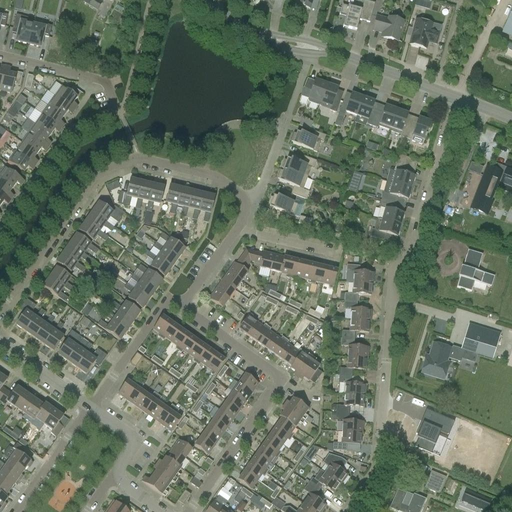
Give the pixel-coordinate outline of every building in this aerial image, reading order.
[(21,12),(23,1),(18,0),(16,0),(14,10),(21,12)] [(97,12),(103,0),(114,0),(116,1),(116,0),(84,0),(82,4),(97,12)] [(313,0),(319,1),(319,0),(296,0),(295,6),(310,10),(312,0),(313,0)] [(342,5),(339,15),(346,17),(343,28),(343,29),(343,28),(356,31),(359,21),(370,23),(375,4),(364,1),(361,11),(349,7),(342,5)] [(118,4),(115,9),(122,13),(124,8),(118,4)] [(511,7),(502,33),(511,37),(511,7)] [(388,20),(376,17),(373,31),(384,34),(383,39),(397,43),(403,22),(388,18),(388,20)] [(28,45),(33,26),(20,23),(21,20),(15,18),(12,30),(18,31),(15,42),(28,45)] [(432,25),(416,21),(409,46),(426,50),(428,43),(436,45),(439,33),(431,31),(432,25)] [(46,26),(45,29),(33,26),(28,45),(40,48),(43,37),(49,39),(52,27),(46,26)] [(98,44),(88,41),(87,48),(97,50),(98,44)] [(10,69),(6,67),(0,90),(0,91),(11,94),(14,85),(20,86),(23,74),(16,73),(16,75),(9,74),(10,69)] [(303,93),(310,96),(308,102),(319,106),(327,85),(315,81),(315,83),(307,80),(303,89),(304,89),(303,93)] [(338,89),(327,85),(319,106),(330,110),(329,111),(336,113),(340,102),(334,100),(338,89)] [(73,104),(77,98),(79,100),(83,95),(73,87),(69,92),(62,87),(55,97),(75,111),(78,107),(73,104)] [(356,117),(363,99),(352,94),(348,105),(342,103),(334,126),(340,128),(346,113),(356,117)] [(72,115),(75,111),(55,97),(48,106),(64,117),(67,112),(72,115)] [(363,99),(356,117),(367,121),(366,125),(372,127),(376,115),(370,113),(374,103),(363,99)] [(48,106),(42,115),(62,129),(64,125),(60,122),(64,117),(48,106)] [(376,115),(372,127),(378,129),(378,127),(389,131),(397,111),(385,107),(382,117),(376,115)] [(397,111),(389,131),(400,135),(400,137),(405,139),(409,127),(404,125),(408,115),(397,111)] [(59,133),(62,129),(42,115),(35,125),(51,136),(54,130),(59,133)] [(299,127),(310,131),(313,123),(301,119),(299,127)] [(409,127),(405,139),(411,141),(413,137),(424,141),(431,123),(419,119),(415,129),(409,127)] [(47,141),(51,136),(35,125),(28,134),(48,148),(51,144),(47,141)] [(323,143),(326,136),(314,132),(312,138),(297,133),(296,135),(294,134),(291,142),(293,142),(292,144),(317,153),(321,142),(323,143)] [(45,152),(48,148),(28,134),(22,143),(37,154),(41,149),(45,152)] [(37,154),(22,143),(15,153),(30,163),(35,167),(38,163),(34,159),(37,154)] [(35,167),(30,163),(15,153),(8,162),(24,173),(28,168),(32,171),(35,167)] [(397,162),(409,166),(411,159),(399,156),(397,162)] [(283,171),(307,179),(311,168),(314,169),(317,161),(305,157),(302,165),(287,159),(286,161),(284,161),(282,168),(284,169),(283,171)] [(397,162),(394,172),(390,171),(387,182),(411,189),(414,178),(406,175),(409,166),(397,162)] [(483,169),(472,164),(469,172),(480,176),(483,169)] [(4,168),(0,173),(0,179),(13,189),(17,183),(21,186),(24,182),(4,168)] [(491,201),(499,183),(501,184),(501,185),(504,186),(502,191),(511,195),(511,173),(507,171),(504,176),(501,175),(501,173),(488,168),(471,209),(487,215),(492,202),(491,201)] [(307,179),(283,171),(282,172),(280,172),(278,179),(280,180),(279,182),(294,187),(291,195),(306,200),(309,193),(303,190),(307,179)] [(353,174),(351,181),(358,183),(360,175),(353,174)] [(9,194),(13,189),(0,179),(0,193),(11,201),(14,197),(9,194)] [(130,180),(127,194),(121,193),(118,205),(129,207),(131,198),(137,199),(141,182),(130,180)] [(142,201),(148,202),(152,185),(141,182),(137,199),(135,209),(140,210),(142,201)] [(387,182),(383,193),(381,201),(395,205),(397,197),(408,200),(411,189),(387,182)] [(164,188),(152,185),(148,202),(146,212),(151,213),(153,203),(160,205),(164,188)] [(175,216),(177,206),(181,189),(170,186),(166,203),(172,205),(170,214),(175,216)] [(181,189),(177,206),(183,208),(181,217),(186,218),(188,209),(192,192),(181,189)] [(203,194),(192,192),(188,209),(194,210),(192,220),(197,221),(199,211),(203,194)] [(8,205),(11,201),(0,193),(0,206),(4,202),(8,205)] [(203,194),(199,211),(205,213),(203,222),(208,224),(210,214),(215,197),(203,194)] [(293,217),(297,205),(273,197),(273,199),(271,198),(268,205),(270,206),(269,208),(293,217)] [(377,220),(400,226),(404,215),(393,212),(395,205),(381,201),(379,209),(380,209),(377,220)] [(344,208),(351,210),(352,204),(346,202),(344,208)] [(106,223),(110,218),(118,223),(125,214),(114,207),(111,212),(99,203),(92,213),(114,229),(114,228),(106,223)] [(100,232),(103,228),(103,227),(111,233),(114,229),(92,213),(85,222),(108,238),(100,232)] [(310,227),(312,220),(300,217),(298,224),(310,227)] [(384,242),(387,234),(397,238),(400,226),(377,220),(374,230),(372,230),(370,238),(376,239),(384,242)] [(93,242),(97,236),(105,242),(108,238),(85,222),(79,232),(93,242)] [(339,233),(341,228),(333,225),(331,231),(339,233)] [(136,237),(141,241),(145,236),(144,235),(140,231),(136,237)] [(171,240),(170,240),(162,234),(159,238),(167,244),(164,249),(156,243),(178,259),(185,250),(171,240)] [(76,235),(69,244),(84,254),(87,249),(95,255),(98,251),(90,245),(91,245),(76,235)] [(161,253),(157,258),(149,253),(171,269),(178,259),(156,243),(153,248),(161,253)] [(77,264),(81,259),(89,264),(92,260),(69,244),(63,254),(85,270),(85,269),(77,264)] [(250,263),(245,250),(235,264),(234,264),(228,273),(241,282),(248,273),(245,271),(250,263)] [(245,250),(250,263),(260,265),(259,268),(270,271),(274,255),(263,253),(262,255),(245,250)] [(457,288),(471,292),(474,282),(490,287),(493,277),(477,272),(482,255),(468,251),(457,288)] [(165,278),(171,269),(149,253),(146,257),(154,263),(150,268),(165,278)] [(82,274),(85,270),(63,254),(56,263),(70,273),(74,268),(82,274)] [(270,271),(280,274),(284,258),(274,255),(270,271)] [(286,278),(290,279),(295,260),(284,258),(280,274),(287,275),(286,278)] [(295,277),(301,279),(305,263),(295,260),(290,279),(294,280),(295,277)] [(307,283),(311,284),(316,266),(305,263),(301,279),(308,281),(307,283)] [(148,271),(140,266),(137,270),(145,276),(141,281),(133,275),(156,291),(162,281),(148,271)] [(316,282),(322,284),(326,268),(316,266),(311,284),(315,285),(316,282)] [(346,272),(354,272),(353,283),(373,285),(374,274),(359,272),(360,267),(347,266),(346,272)] [(107,272),(100,267),(98,271),(104,276),(107,272)] [(56,268),(50,278),(72,294),(75,290),(67,284),(71,278),(56,268)] [(337,271),(326,268),(322,284),(329,286),(328,289),(332,290),(333,287),(337,271)] [(222,282),(235,291),(241,282),(228,273),(222,282)] [(138,285),(135,290),(127,284),(149,300),(156,291),(133,275),(130,279),(138,285)] [(60,293),(64,288),(72,294),(50,278),(43,287),(57,297),(65,303),(68,299),(60,293)] [(215,290),(229,300),(235,291),(222,282),(215,290)] [(373,285),(353,283),(352,295),(345,294),(345,295),(344,300),(344,302),(357,302),(358,295),(371,296),(372,285),(373,285)] [(142,310),(149,300),(127,284),(124,289),(132,294),(128,300),(142,310)] [(222,309),(229,300),(215,290),(209,300),(222,309)] [(16,326),(25,332),(35,318),(30,314),(36,306),(27,300),(19,310),(24,314),(16,326)] [(350,321),(370,322),(371,311),(357,310),(357,302),(344,302),(344,309),(351,310),(350,321)] [(122,308),(114,303),(111,307),(133,323),(140,313),(126,303),(122,308)] [(119,313),(118,313),(115,318),(107,312),(104,316),(127,332),(133,323),(111,307),(119,313)] [(45,324),(40,321),(45,313),(41,310),(35,318),(25,332),(35,339),(45,324)] [(238,330),(248,336),(257,323),(252,319),(253,317),(250,314),(248,317),(238,330)] [(54,331),(49,327),(54,319),(50,316),(45,324),(35,339),(44,345),(54,331)] [(120,341),(127,332),(104,316),(112,322),(109,327),(101,321),(98,325),(106,331),(105,331),(120,341)] [(157,337),(160,339),(172,323),(162,317),(153,330),(159,334),(157,337)] [(84,318),(81,323),(87,327),(90,322),(84,318)] [(370,322),(350,321),(349,332),(342,332),(341,339),(354,340),(355,332),(368,334),(369,322),(370,323),(370,322)] [(64,338),(58,334),(64,326),(60,323),(54,331),(44,345),(54,352),(64,338)] [(165,339),(171,343),(180,329),(172,323),(160,339),(163,341),(165,339)] [(263,327),(257,323),(248,336),(257,343),(268,327),(265,325),(263,327)] [(469,325),(461,350),(452,347),(451,351),(434,345),(430,358),(427,358),(423,373),(443,380),(448,364),(445,364),(447,359),(460,363),(464,351),(492,360),(500,335),(469,325)] [(271,329),(268,327),(257,343),(265,349),(275,336),(269,332),(271,329)] [(175,349),(178,351),(189,336),(180,329),(171,343),(177,347),(175,349)] [(183,351),(189,355),(198,342),(189,336),(178,351),(181,354),(183,351)] [(280,340),(275,336),(265,349),(274,355),(285,339),(282,337),(280,340)] [(67,362),(77,348),(83,340),(79,337),(73,345),(69,342),(59,356),(67,362)] [(289,342),(285,339),(274,355),(283,361),(292,348),(287,344),(289,342)] [(348,358),(367,359),(368,348),(354,347),(354,340),(341,339),(341,347),(348,347),(348,358)] [(192,362),(196,364),(207,348),(198,342),(189,355),(194,359),(192,362)] [(82,351),(77,348),(67,362),(77,368),(87,354),(92,346),(88,343),(82,351)] [(201,364),(206,368),(216,354),(207,348),(196,364),(199,366),(201,364)] [(283,361),(291,367),(292,368),(302,354),(303,352),(300,350),(298,352),(292,348),(283,361)] [(86,375),(95,363),(99,367),(107,356),(97,350),(92,358),(87,354),(77,368),(86,375)] [(129,364),(135,368),(142,358),(137,354),(129,364)] [(225,361),(216,354),(206,368),(212,372),(210,374),(213,376),(215,374),(225,361)] [(308,382),(309,381),(314,384),(322,373),(317,370),(320,367),(314,363),(316,360),(308,355),(306,357),(302,354),(292,368),(291,367),(290,369),(308,382)] [(339,376),(352,377),(352,370),(366,371),(366,360),(367,360),(367,359),(348,358),(347,369),(339,369),(339,376)] [(245,375),(239,384),(252,394),(258,385),(245,375)] [(345,396),(365,397),(366,385),(351,384),(352,377),(339,376),(338,384),(346,384),(345,396)] [(118,394),(127,401),(140,383),(136,381),(133,385),(127,381),(118,394)] [(140,383),(127,401),(136,407),(145,394),(140,390),(143,386),(140,383)] [(180,400),(185,386),(178,384),(173,398),(180,400)] [(252,394),(239,384),(232,393),(246,403),(252,394)] [(17,387),(12,395),(7,391),(0,400),(0,401),(5,405),(7,402),(16,409),(28,392),(23,389),(22,391),(17,387)] [(32,395),(28,392),(16,409),(25,415),(35,401),(31,397),(32,395)] [(216,395),(212,392),(208,397),(212,400),(216,395)] [(145,394),(136,407),(145,414),(157,396),(154,393),(150,398),(145,394)] [(226,402),(239,411),(246,403),(232,393),(226,402)] [(157,396),(145,414),(153,420),(163,406),(158,403),(161,398),(157,396)] [(336,414),(349,414),(350,407),(363,408),(364,397),(365,397),(345,396),(344,407),(337,406),(336,412),(336,414)] [(282,418),(296,428),(299,423),(302,425),(305,421),(308,418),(305,416),(308,410),(293,399),(289,404),(286,402),(280,411),(283,413),(280,418),(281,419),(282,418)] [(34,422),(35,419),(46,405),(41,401),(39,403),(35,401),(25,415),(34,422)] [(220,411),(233,420),(239,411),(226,402),(220,411)] [(50,407),(46,405),(35,419),(44,425),(56,408),(51,405),(50,407)] [(163,406),(153,420),(162,426),(175,408),(171,406),(168,410),(163,406)] [(63,417),(59,414),(60,412),(56,408),(44,425),(53,432),(51,434),(56,438),(67,423),(62,419),(63,417)] [(175,415),(179,411),(177,410),(175,408),(162,426),(172,433),(181,419),(175,415)] [(214,420),(227,429),(233,420),(220,411),(214,420)] [(342,433),(362,434),(363,423),(348,422),(349,414),(336,414),(336,420),(336,421),(343,422),(342,433)] [(415,440),(417,441),(414,449),(429,456),(439,434),(445,437),(451,424),(431,415),(426,426),(422,424),(415,440)] [(276,427),(292,438),(294,435),(291,434),(295,428),(295,429),(296,428),(282,418),(281,419),(276,427)] [(207,428),(221,438),(227,429),(214,420),(207,428)] [(292,438),(276,427),(269,436),(283,446),(287,440),(289,442),(292,438)] [(201,437),(214,447),(221,438),(207,428),(201,437)] [(346,451),(347,444),(360,445),(361,434),(362,434),(342,433),(341,444),(333,444),(332,450),(346,451)] [(263,445),(279,456),(281,453),(279,451),(283,446),(269,436),(263,445)] [(208,456),(214,447),(201,437),(195,446),(208,456)] [(21,439),(18,443),(25,448),(28,444),(21,439)] [(178,441),(172,450),(185,459),(192,450),(178,441)] [(33,463),(23,457),(27,452),(17,444),(13,450),(16,452),(9,461),(24,471),(27,467),(29,468),(33,463)] [(279,456),(263,445),(257,454),(270,463),(274,458),(277,459),(279,456)] [(172,450),(166,458),(166,459),(179,468),(185,459),(172,450)] [(310,450),(303,459),(309,463),(316,455),(310,450)] [(251,463),(266,474),(269,471),(266,469),(270,463),(257,454),(251,463)] [(325,460),(331,464),(325,474),(341,485),(348,476),(336,467),(339,463),(329,455),(325,460)] [(166,459),(166,458),(165,458),(161,463),(158,461),(152,470),(155,472),(146,485),(162,496),(165,498),(168,494),(165,492),(172,482),(175,484),(180,476),(177,474),(181,469),(179,468),(166,459)] [(0,467),(20,481),(23,477),(21,475),(24,471),(9,461),(6,466),(0,462),(0,467)] [(266,474),(251,463),(244,472),(258,481),(262,475),(264,477),(266,474)] [(20,481),(0,467),(0,472),(1,473),(0,473),(0,480),(11,489),(14,484),(17,486),(20,481)] [(320,471),(314,480),(312,478),(308,485),(318,492),(323,486),(333,494),(340,485),(341,485),(325,474),(324,474),(320,471)] [(258,481),(244,472),(238,481),(251,490),(254,492),(256,488),(254,487),(258,481)] [(446,478),(431,472),(424,489),(439,495),(446,478)] [(199,490),(202,485),(194,479),(190,484),(199,490)] [(0,493),(7,499),(11,495),(8,493),(11,489),(0,480),(0,493)] [(454,482),(448,480),(445,489),(450,491),(454,482)] [(303,504),(314,511),(321,511),(326,506),(314,498),(318,492),(308,485),(303,491),(309,495),(303,504)] [(420,511),(426,500),(413,494),(412,497),(397,490),(389,510),(393,511),(420,511)] [(183,505),(191,495),(185,491),(177,501),(183,505)] [(465,491),(461,501),(485,511),(486,511),(491,502),(465,491)] [(245,496),(240,493),(234,501),(239,504),(245,496)] [(220,511),(225,505),(222,503),(220,505),(214,501),(211,506),(206,511),(220,511)] [(107,510),(109,511),(128,511),(115,503),(113,506),(111,504),(107,510)]
